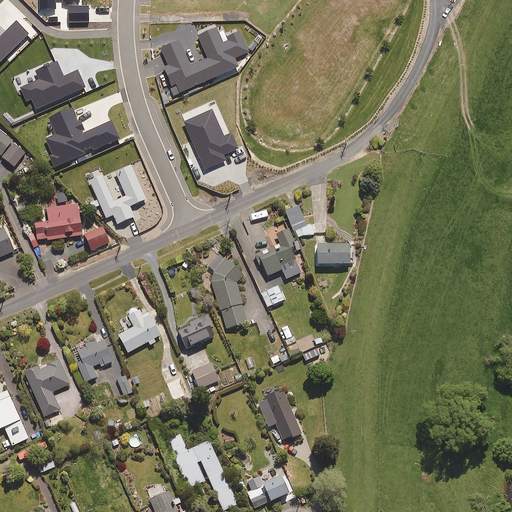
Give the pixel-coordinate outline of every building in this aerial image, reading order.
[(27,154),(0,132),(0,156),(15,169),(27,154)] [(68,203),(67,194),(58,195),(59,205),(68,203)] [(84,237),(79,205),(48,210),(50,223),(36,225),(39,242),(49,241),(49,243),(84,237)] [(303,235),(314,234),(310,223),(306,225),(298,205),(285,209),(296,237),(303,235)] [(111,244),(104,229),(86,237),(93,252),(111,244)] [(0,259),(15,253),(5,230),(0,232),(0,259)] [(296,245),(290,230),(277,235),(281,245),(259,253),(269,277),(283,271),(287,281),(302,275),(291,247),(296,245)] [(318,264),(353,263),(352,246),(349,246),(349,241),(317,242),(318,264)] [(209,268),(215,273),(213,281),(213,289),(227,331),(250,323),(238,285),(246,275),(227,259),(225,261),(220,256),(209,268)] [(285,298),(278,285),(261,293),(267,307),(285,298)] [(149,345),(156,341),(154,338),(160,335),(148,313),(143,316),(139,309),(138,310),(134,307),(130,308),(129,311),(129,314),(128,315),(133,326),(118,334),(127,352),(147,341),(149,345)] [(215,335),(205,314),(177,328),(187,349),(215,335)] [(97,377),(93,366),(99,363),(100,366),(114,360),(105,338),(96,342),(95,339),(85,343),(87,346),(72,352),(85,382),(97,377)] [(318,355),(315,349),(302,354),(305,360),(318,355)] [(69,384),(58,360),(39,368),(38,365),(24,371),(44,416),(59,409),(52,391),(69,384)] [(219,380),(211,362),(192,370),(199,388),(219,380)] [(126,375),(116,379),(123,396),(134,391),(126,375)] [(188,393),(181,377),(166,383),(173,399),(188,393)] [(300,431),(283,389),(257,399),(268,426),(275,423),(282,439),(300,431)] [(28,437),(7,390),(0,392),(0,426),(3,425),(12,445),(28,437)] [(187,449),(180,433),(166,439),(188,487),(205,480),(197,462),(201,460),(223,510),(238,503),(209,440),(187,449)] [(134,436),(130,440),(129,444),(133,447),(138,447),(140,445),(140,440),(138,437),(134,436)] [(291,491),(282,473),(263,482),(260,475),(247,481),(252,490),(247,492),(254,508),(291,491)] [(177,511),(168,490),(149,498),(155,511),(177,511)]
